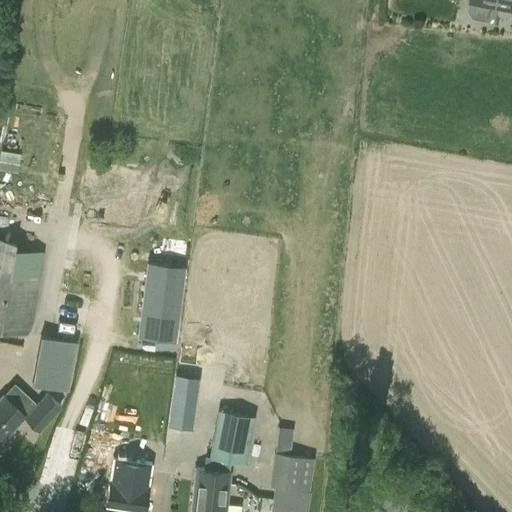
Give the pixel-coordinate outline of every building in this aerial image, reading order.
[(511,0),(469,0),(470,1),(471,1),(469,10),(474,17),(489,20),(497,15),(499,6),(500,6),(499,12),(501,16),(509,17),(511,14),(511,0)] [(0,159),(0,169),(18,172),(21,153),(2,150),(0,159)] [(81,165),(71,219),(102,224),(105,208),(143,215),(153,157),(127,153),(123,172),(81,165)] [(0,236),(0,330),(21,334),(22,332),(27,333),(32,327),(45,255),(14,249),(15,239),(0,236)] [(148,261),(139,336),(177,340),(186,265),(148,261)] [(41,334),(32,383),(69,390),(78,341),(41,334)] [(168,425),(192,428),(199,377),(175,374),(168,425)] [(0,397),(0,439),(23,415),(40,431),(63,405),(47,391),(37,402),(15,382),(0,397)] [(247,462),(256,415),(219,408),(210,455),(247,462)] [(275,451),(270,485),(277,486),(310,490),(314,456),(275,451)] [(105,504),(145,510),(153,461),(112,455),(105,504)] [(190,511),(240,511),(242,505),(226,503),(230,469),(196,465),(190,511)] [(307,511),(310,490),(277,486),(273,511),(307,511)]
